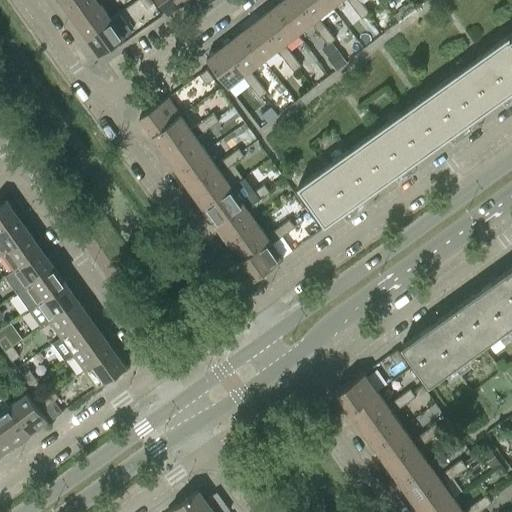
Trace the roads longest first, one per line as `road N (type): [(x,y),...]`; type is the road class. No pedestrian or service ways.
road 1 (residential): [(245,310),(511,126)]
road 2 (secondary): [(511,156),(267,339)]
road 3 (secondary): [(284,363),(511,196)]
road 4 (residential): [(300,386),(511,234)]
road 5 (residential): [(245,310),(101,103)]
road 6 (residential): [(18,175),(158,373)]
road 7 (residential): [(158,373),(0,486)]
road 8 (secondary): [(179,402),(26,511)]
road 9 (residential): [(101,103),(234,0)]
road 10 (secondary): [(67,511),(197,426)]
road 11 (residential): [(388,511),(300,386)]
road 12 (residential): [(101,103),(27,0)]
